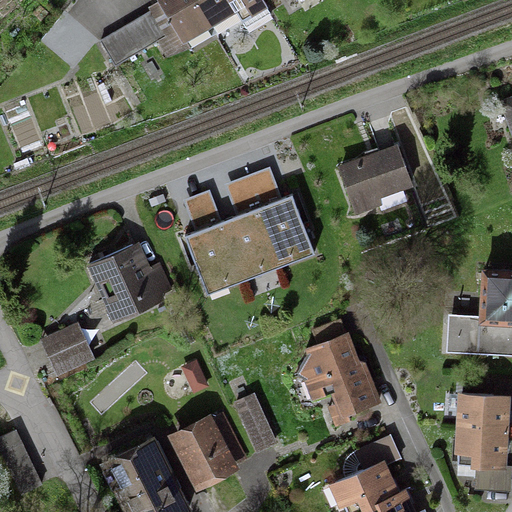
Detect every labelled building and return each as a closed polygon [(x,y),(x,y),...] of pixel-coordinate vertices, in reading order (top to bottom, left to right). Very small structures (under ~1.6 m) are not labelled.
[(207,21),(194,0),(158,0),(161,4),(153,9),(168,34),(176,29),(180,36),(207,21)] [(194,0),(207,21),(210,19),(218,33),(267,5),(263,0),(194,0)] [(168,34),(153,9),(139,17),(154,42),(168,34)] [(154,42),(139,17),(127,25),(142,50),(154,42)] [(142,50),(127,25),(114,33),(129,57),(142,50)] [(129,57),(114,33),(101,41),(116,65),(129,57)] [(511,94),(487,103),(511,175),(511,174),(511,94)] [(396,146),(337,169),(357,219),(415,196),(396,146)] [(140,243),(75,272),(101,331),(166,302),(140,243)] [(511,276),(477,275),(475,331),(511,331),(511,276)] [(88,364),(75,336),(48,347),(61,376),(88,364)] [(343,339),(281,354),(312,433),(377,404),(343,339)] [(459,426),(507,430),(509,395),(461,392),(459,426)] [(255,401),(237,409),(255,446),(273,437),(255,401)] [(212,416),(173,435),(197,484),(236,465),(212,416)] [(507,430),(459,426),(456,463),(504,466),(507,430)] [(39,482),(15,431),(0,438),(0,444),(21,490),(39,482)] [(192,511),(155,435),(104,460),(129,511),(192,511)] [(353,511),(356,511),(390,497),(377,465),(334,482),(346,511),(353,511)] [(390,497),(356,511),(408,511),(401,492),(390,497)]
